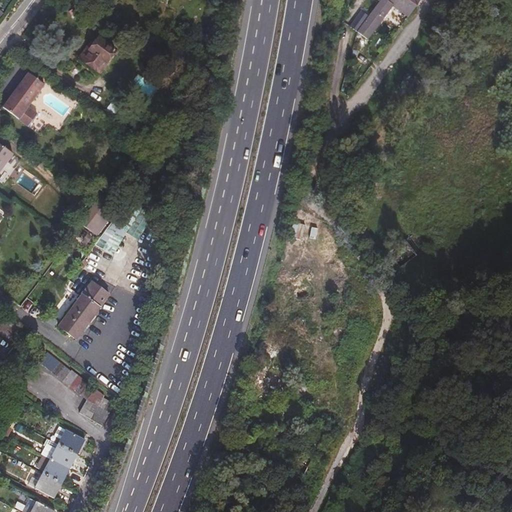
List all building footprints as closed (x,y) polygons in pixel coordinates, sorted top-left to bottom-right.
[(382,0),(382,1),(365,24),(371,27),(376,31),(393,9),(396,5),(411,15),(416,9),(404,0),(382,0)] [(404,0),(416,9),(421,2),(418,0),(404,0)] [(351,30),(357,35),(364,25),(358,20),(351,30)] [(364,25),(357,35),(362,38),(371,27),(365,24),(364,25)] [(101,41),(95,48),(83,64),(100,77),(117,54),(101,41)] [(83,64),(95,48),(92,45),(80,62),(83,64)] [(2,103),(28,122),(33,114),(24,107),(41,84),(24,72),(12,89),(13,91),(9,96),(7,95),(2,103)] [(0,108),(24,126),(28,122),(2,103),(0,104),(0,108)] [(86,120),(95,127),(100,121),(91,114),(86,120)] [(0,176),(14,157),(0,147),(0,176)] [(176,177),(171,169),(166,171),(171,181),(176,177)] [(155,221),(129,201),(116,219),(98,245),(112,255),(127,235),(138,243),(155,221)] [(80,226),(92,235),(102,221),(90,212),(80,226)] [(109,298),(93,286),(60,329),(77,342),(109,298)] [(0,315),(0,335),(14,347),(24,335),(0,315)] [(96,391),(91,387),(72,372),(71,374),(48,355),(40,366),(82,398),(87,403),(80,416),(102,430),(114,409),(115,407),(104,400),(105,398),(96,391)] [(6,416),(11,420),(15,412),(10,409),(6,416)] [(11,420),(5,417),(1,425),(7,428),(11,420)] [(0,432),(1,433),(8,437),(11,433),(0,427),(0,432)] [(34,489),(53,499),(84,441),(65,431),(57,446),(54,452),(47,449),(43,456),(42,456),(35,468),(43,472),(38,482),(34,489)] [(310,463),(253,432),(246,445),(237,440),(228,457),(276,482),(282,472),(301,481),(310,463)] [(54,452),(57,446),(51,442),(47,449),(54,452)] [(27,485),(34,489),(38,482),(31,478),(27,485)] [(281,511),(294,495),(303,504),(304,500),(298,489),(286,484),(280,485),(278,488),(275,487),(259,511),(281,511)]
